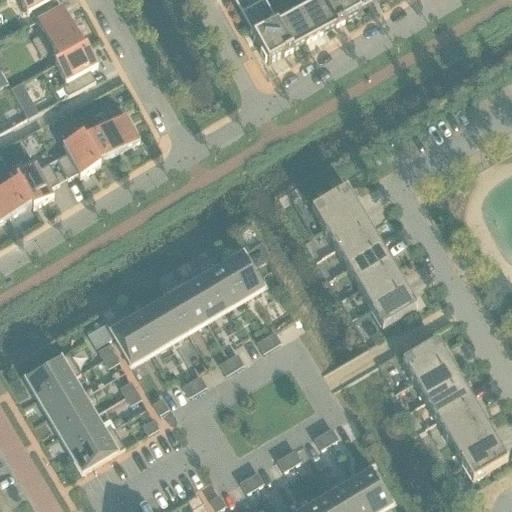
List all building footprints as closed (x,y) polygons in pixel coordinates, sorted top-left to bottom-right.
[(59,1),(58,0),(16,0),(33,29),(57,16),(51,5),(59,1)] [(351,0),(325,0),(321,2),(336,30),(360,16),(351,0)] [(299,14),(314,42),(336,30),(321,2),(299,14)] [(253,40),(277,26),(265,4),(240,17),(253,40)] [(299,14),(277,26),(292,54),(314,42),(299,14)] [(57,16),(33,29),(55,69),(87,52),(86,51),(84,52),(68,22),(62,25),(57,16)] [(292,54),(277,26),(253,40),(268,67),(292,54)] [(98,71),(87,52),(55,69),(66,89),(62,91),(67,101),(95,86),(90,75),(98,71)] [(31,105),(21,110),(28,123),(38,117),(31,105)] [(83,139),(82,139),(100,170),(99,168),(140,146),(126,121),(85,143),(83,139)] [(100,170),(82,139),(63,150),(68,158),(53,167),(63,186),(78,177),(80,181),(100,170)] [(63,186),(53,167),(38,174),(36,170),(17,181),(34,212),(54,201),(49,193),(63,186)] [(34,212),(17,181),(16,181),(18,185),(0,195),(0,227),(32,210),(33,212),(34,212)] [(346,194),(311,214),(323,234),(358,213),(346,194)] [(370,233),(358,213),(323,234),(335,254),(370,233)] [(382,253),(370,233),(335,254),(347,274),(382,253)] [(394,273),(382,253),(347,274),(359,294),(394,273)] [(243,259),(223,270),(244,305),(263,293),(243,259)] [(244,305),(223,270),(205,281),(225,316),(244,305)] [(370,314),(405,293),(394,273),(359,294),(370,314)] [(181,284),(206,327),(225,316),(205,281),(187,292),(182,284),(181,284)] [(188,338),(206,327),(181,284),(162,295),(188,338)] [(405,293),(370,314),(382,334),(417,313),(405,293)] [(169,349),(188,338),(162,295),(162,296),(166,304),(149,314),(169,349)] [(125,317),(151,360),(169,349),(149,314),(131,325),(126,316),(125,317)] [(131,371),(151,360),(125,317),(106,328),(131,371)] [(266,342),(272,353),(281,348),(275,337),(266,342)] [(263,359),(272,353),(266,342),(257,347),(263,359)] [(437,346),(402,367),(413,387),(448,366),(437,346)] [(103,365),(114,358),(109,349),(98,356),(103,365)] [(120,367),(114,358),(103,365),(108,374),(120,367)] [(38,403),(80,378),(69,359),(54,368),(52,365),(38,373),(39,376),(26,384),(38,403)] [(244,370),(237,359),(228,364),(235,375),(244,370)] [(226,381),(235,375),(228,364),(219,369),(226,381)] [(448,366),(413,387),(425,407),(460,386),(448,366)] [(49,422),(83,401),(72,384),(81,379),(80,378),(38,403),(49,422)] [(207,392),(200,381),(191,386),(198,397),(207,392)] [(125,402),(136,395),(131,386),(119,393),(125,402)] [(189,403),(198,397),(191,386),(182,391),(189,403)] [(460,386),(425,407),(437,427),(472,406),(460,386)] [(136,395),(125,402),(130,411),(142,404),(136,395)] [(83,401),(49,422),(60,440),(94,420),(83,401)] [(159,420),(169,415),(162,403),(152,409),(159,420)] [(472,406),(437,427),(449,447),(484,426),(472,406)] [(105,438),(94,420),(60,440),(71,459),(113,434),(113,433),(105,438)] [(154,424),(142,431),(148,441),(159,434),(154,424)] [(484,426),(449,447),(461,467),(496,446),(484,426)] [(323,438),(329,450),(338,444),(332,433),(323,438)] [(125,453),(113,434),(71,459),(82,479),(125,453)] [(320,455),(329,450),(323,438),(313,444),(320,455)] [(496,446),(461,467),(472,486),(507,465),(496,446)] [(285,460),(292,472),(301,466),(294,455),(285,460)] [(283,477),(292,472),(285,460),(276,466),(283,477)] [(352,487),(366,511),(388,511),(392,510),(371,475),(352,487)] [(248,482),(255,494),(264,488),(257,477),(248,482)] [(246,499),(255,494),(248,482),(239,488),(246,499)] [(341,511),(366,511),(352,487),(333,498),(341,511)] [(316,511),(341,511),(333,498),(314,509),(316,511)] [(186,506),(190,511),(197,511),(204,508),(198,499),(186,506)] [(213,511),(224,511),(226,511),(219,500),(210,505),(213,511)]
